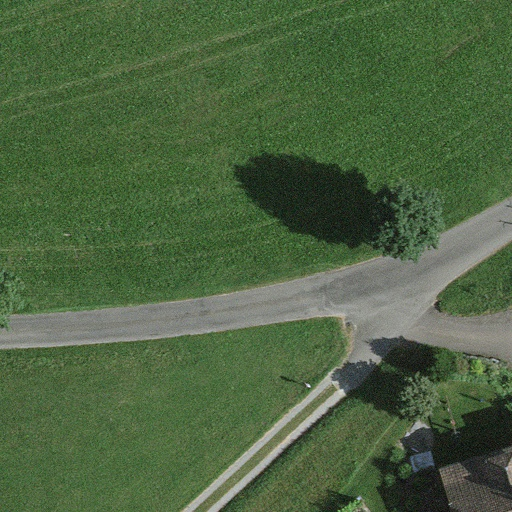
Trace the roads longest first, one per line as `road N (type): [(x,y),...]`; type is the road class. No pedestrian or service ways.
road 1 (residential): [(511,218),(386,301),(143,331),(0,335)]
road 2 (track): [(386,301),(394,319),(200,511)]
